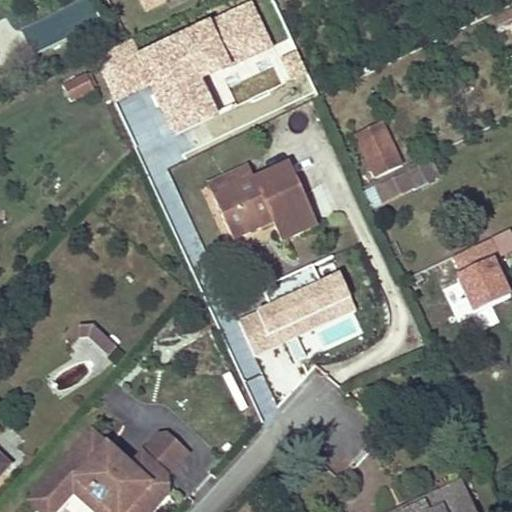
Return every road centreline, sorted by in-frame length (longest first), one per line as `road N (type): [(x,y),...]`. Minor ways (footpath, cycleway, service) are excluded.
road 1 (unknown): [(334,421),(383,366),(391,339),(337,215),(291,135)]
road 2 (residential): [(205,511),(276,434),(334,421)]
